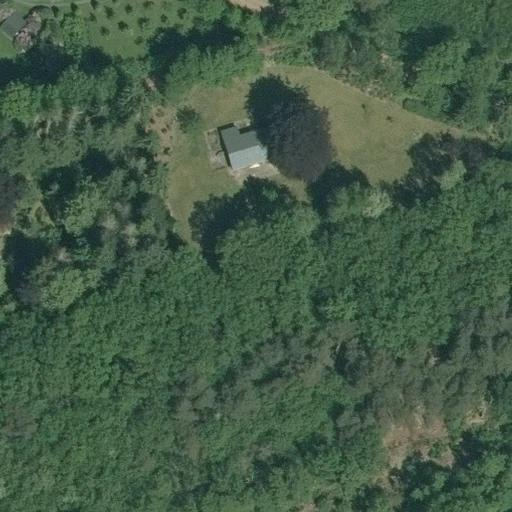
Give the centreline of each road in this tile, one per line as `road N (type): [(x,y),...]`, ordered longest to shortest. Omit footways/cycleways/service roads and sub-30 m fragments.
road 1 (track): [(0,347),(511,185)]
road 2 (track): [(511,104),(354,51),(258,0)]
